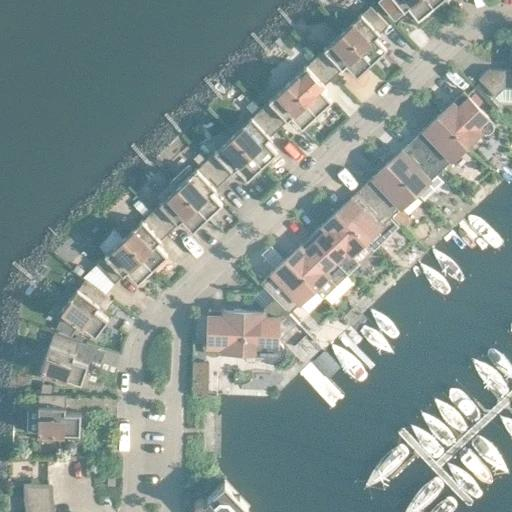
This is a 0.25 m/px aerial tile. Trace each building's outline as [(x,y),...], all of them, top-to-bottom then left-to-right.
[(430,0),(381,0),(388,8),(405,28),(414,20),(414,21),(415,20),(418,17),(428,29),(444,16),(430,0)] [(430,0),(444,16),(460,3),(465,9),(476,0),(430,0)] [(355,39),(353,41),(382,72),(397,58),(386,46),(389,43),(389,44),(390,43),(398,34),(380,15),(372,23),(368,26),(362,22),(353,37),(355,39)] [(337,56),(325,67),(344,86),(352,78),(352,79),(353,78),(353,77),(356,74),(367,86),(382,72),(353,41),(351,43),(349,41),(333,49),(337,56)] [(300,91),(298,93),(327,124),(342,109),(331,98),(334,95),(335,96),(336,95),(335,94),(344,86),(325,67),(317,75),(314,78),(308,74),(298,89),(300,91)] [(511,99),(511,79),(498,79),(489,88),(506,106),(511,99)] [(282,108),(271,119),(289,138),(298,130),(299,130),(298,129),(301,126),(312,138),(327,124),(298,93),(296,94),(294,93),(279,101),(282,108)] [(463,111),(448,125),(477,156),(492,142),(496,143),(500,143),(504,140),(505,135),(503,131),(474,101),(463,111)] [(246,142),(244,144),(273,175),(288,161),(277,150),(280,147),(281,146),(289,138),(271,119),(263,127),(259,129),(253,126),(244,141),(246,142)] [(434,139),(423,149),(452,179),(462,170),(477,156),(448,125),(433,139),(434,139)] [(225,163),(216,170),(235,190),(243,182),(244,181),(247,178),(258,189),(273,175),(244,144),(241,146),(240,145),(224,153),(228,159),(225,162),(225,163)] [(423,149),(398,173),(427,203),(442,189),(452,179),(423,149)] [(205,181),(189,196),(218,227),(233,213),(222,201),(225,198),(226,199),(226,198),(235,190),(216,170),(208,178),(205,181)] [(383,187),(372,197),(401,227),(411,217),(412,218),(427,203),(398,173),(383,187)] [(170,214),(162,222),(180,241),(188,233),(189,234),(189,233),(189,232),(192,229),(203,241),(218,227),(189,196),(187,198),(185,196),(170,204),(173,211),(170,214)] [(347,220),(384,260),(410,236),(401,227),(372,197),(347,220)] [(150,209),(144,214),(156,227),(162,222),(150,209)] [(322,244),(359,284),(384,260),(347,220),(332,234),(322,244)] [(136,245),(134,247),(163,278),(178,264),(167,253),(170,250),(171,250),(172,250),(171,249),(180,241),(162,222),(156,227),(153,230),(150,232),(144,229),(135,244),(136,245)] [(296,268),(325,299),(334,308),(359,284),(322,244),(311,254),(296,268)] [(163,278),(134,247),(132,249),(130,248),(115,256),(118,262),(115,265),(115,266),(107,274),(125,293),(133,285),(134,285),(135,284),(134,284),(137,281),(148,293),(163,278)] [(270,292),(285,308),(299,323),(310,313),(325,299),(296,268),(281,282),(270,292)] [(90,334),(106,345),(119,329),(106,319),(109,316),(113,319),(121,308),(117,305),(96,289),(88,298),(72,319),(74,321),(70,328),(69,328),(69,329),(73,331),(69,339),(81,345),(85,337),(88,339),(89,337),(88,337),(90,334)] [(254,320),(253,362),(274,363),(276,366),(280,367),(284,368),(289,366),(292,362),(293,357),(292,352),(289,349),(290,332),(299,323),(285,308),(274,317),(274,320),(254,320)] [(232,361),(253,362),(254,320),(234,319),(219,319),(218,347),(215,350),(213,354),(214,359),(217,363),(222,366),(226,366),(230,364),(232,361)] [(92,371),(98,354),(65,343),(61,354),(60,354),(51,379),(54,380),(53,388),(52,388),(51,389),(73,392),(73,391),(72,391),(73,387),(92,393),(99,373),(92,371)] [(53,394),(51,402),(61,404),(63,396),(53,394)] [(51,442),(52,450),(51,450),(51,451),(73,448),(72,447),(72,443),(91,444),(92,422),(76,422),(76,418),(77,418),(76,404),(50,403),(50,415),(49,415),(48,442),(51,442)] [(75,456),(75,459),(77,462),(79,464),(82,465),(85,463),(87,460),(88,457),(86,454),(84,452),(80,452),(77,453),(75,456)] [(253,511),(235,492),(214,511),(211,509),(207,510),(205,511),(253,511)] [(60,511),(60,506),(59,494),(36,493),(36,508),(36,511),(60,511)]
